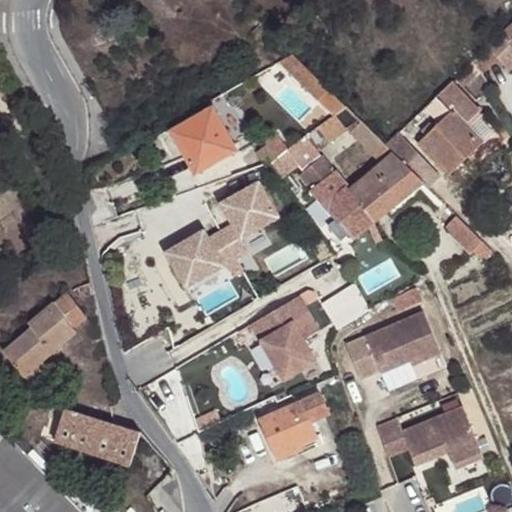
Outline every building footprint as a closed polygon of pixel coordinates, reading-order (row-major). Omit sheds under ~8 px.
[(511,27),(490,47),(500,57),(502,58),(511,49),(511,27)] [(485,71),(500,57),(490,47),(478,59),(485,71)] [(511,71),(511,70),(511,49),(502,58),(511,71)] [(352,103),(325,76),(316,86),(341,111),(352,103)] [(30,94),(20,78),(10,85),(20,100),(30,94)] [(483,106),(457,78),(440,94),(454,109),(456,107),(469,119),(483,106)] [(219,100),(209,106),(214,113),(222,126),(231,122),(219,100)] [(456,107),(454,109),(438,123),(434,119),(425,127),(429,132),(422,137),(452,168),(486,136),(469,119),(456,107)] [(354,124),(341,111),(315,132),(326,146),(354,124)] [(222,126),(214,113),(176,133),(200,174),(239,154),(222,126)] [(392,138),(368,117),(356,129),(386,160),(400,148),(392,138)] [(403,128),(392,138),(400,148),(402,146),(410,139),(412,137),(403,128)] [(326,146),(315,132),(304,140),(316,154),(326,146)] [(402,146),(400,148),(425,175),(436,165),(412,137),(410,139),(402,146)] [(351,246),(428,178),(425,175),(400,148),(386,160),(356,185),(324,158),(302,178),(314,191),(310,194),(345,230),(341,234),(351,246)] [(271,150),(261,158),(267,168),(270,166),(279,160),(276,158),(271,150)] [(270,166),(278,176),(294,163),(287,153),(279,160),(270,166)] [(208,230),(171,250),(191,287),(253,252),(245,238),(283,217),(263,181),(225,201),(236,223),(212,236),(208,230)] [(485,243),(453,206),(442,215),(475,251),(485,243)] [(485,243),(475,251),(487,265),(499,260),(485,243)] [(69,289),(56,300),(78,325),(90,313),(69,289)] [(299,299),(252,326),(285,382),(317,363),(305,341),(319,333),(299,299)] [(78,325),(56,300),(29,325),(33,328),(9,351),(28,374),(32,372),(47,358),(81,327),(78,325)] [(424,315),(345,347),(360,381),(379,373),(380,376),(419,359),(421,364),(440,356),(424,315)] [(47,358),(32,372),(47,388),(62,374),(47,358)] [(271,398),(257,404),(261,413),(258,414),(271,444),(298,433),(300,438),(315,431),(310,418),(327,410),(315,384),(272,402),(271,398)] [(155,396),(148,400),(151,405),(158,400),(155,396)] [(70,406),(56,400),(45,434),(59,439),(70,406)] [(143,443),(146,431),(70,406),(59,439),(138,465),(143,443)] [(462,411),(403,434),(398,420),(378,429),(388,459),(408,452),(414,469),(448,456),(455,473),(482,461),(462,411)] [(85,511),(54,477),(0,419),(0,511),(85,511)] [(298,433),(271,444),(275,455),(314,438),(316,444),(324,441),(319,430),(315,431),(300,438),(298,433)] [(145,474),(159,488),(178,468),(165,453),(145,474)] [(82,488),(54,477),(85,511),(106,511),(108,510),(117,500),(82,488)]
